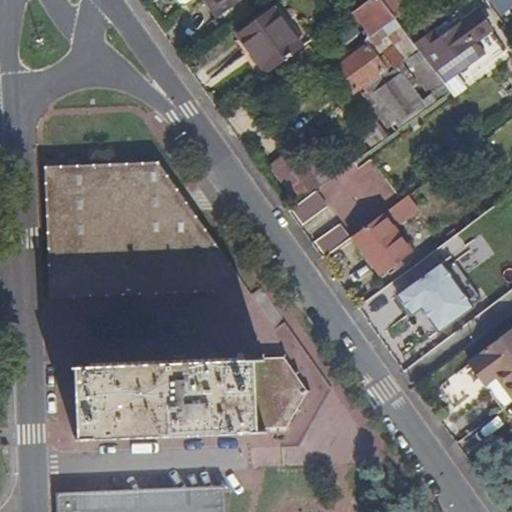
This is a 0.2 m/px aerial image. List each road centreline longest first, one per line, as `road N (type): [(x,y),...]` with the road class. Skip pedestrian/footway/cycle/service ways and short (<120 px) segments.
road 1 (residential): [(183,113),(466,511)]
road 2 (residential): [(33,511),(27,290)]
road 3 (residential): [(27,290),(16,95)]
road 4 (residential): [(183,113),(112,0)]
